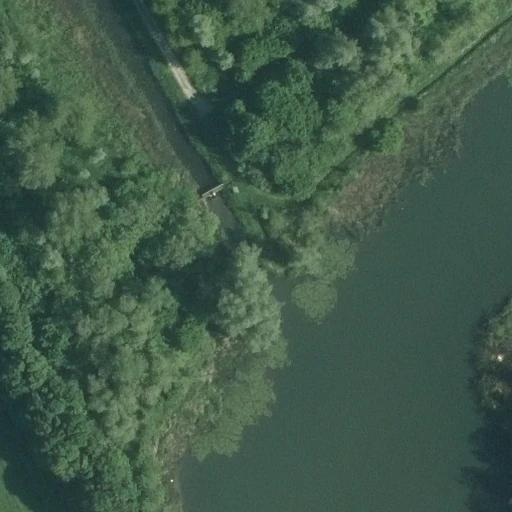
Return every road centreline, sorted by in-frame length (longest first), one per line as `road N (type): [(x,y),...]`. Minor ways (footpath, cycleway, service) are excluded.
road 1 (unknown): [(0,277),(53,376),(116,465),(125,511)]
road 2 (track): [(196,98),(237,93),(376,0)]
